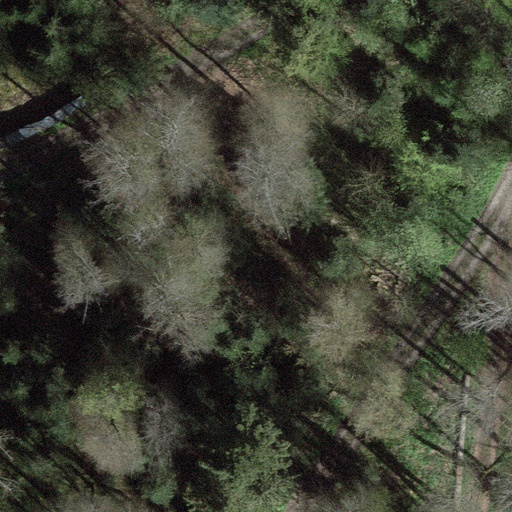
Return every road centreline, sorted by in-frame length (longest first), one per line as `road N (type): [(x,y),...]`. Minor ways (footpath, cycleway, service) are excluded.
road 1 (track): [(294,511),(511,117)]
road 2 (track): [(509,123),(480,511)]
road 3 (track): [(0,132),(281,0)]
